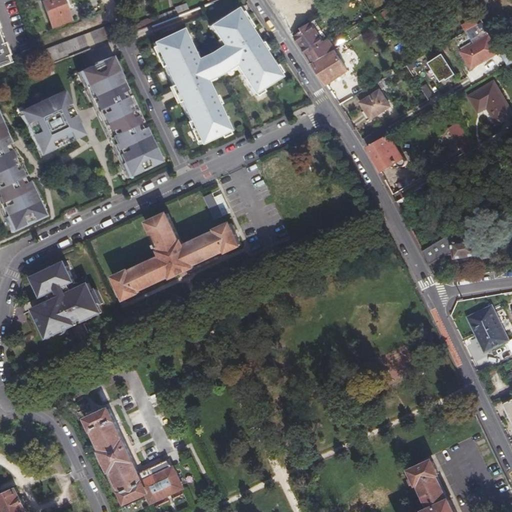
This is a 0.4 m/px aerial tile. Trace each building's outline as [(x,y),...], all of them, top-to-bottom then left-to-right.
[(67,20),(60,0),(48,0),(41,3),(50,26),(67,20)] [(285,5),(281,0),(269,0),(280,15),(287,27),(298,20),(287,3),(285,5)] [(179,31),(150,44),(177,100),(198,145),(226,132),(202,81),(218,74),(232,65),(251,95),(277,78),(234,10),(207,27),(220,47),(207,55),(194,61),(179,31)] [(465,32),(477,25),(474,19),(462,26),(465,32)] [(36,53),(41,67),(74,54),(99,45),(116,38),(110,25),(36,53)] [(292,34),(311,64),(334,50),(328,42),(315,50),(301,29),(292,34)] [(470,69),(499,53),(497,49),(489,35),(460,52),(470,69)] [(499,53),(507,65),(511,62),(511,55),(505,44),(497,49),(499,53)] [(312,66),(325,85),(347,72),(334,50),(311,64),(312,66)] [(455,75),(455,74),(443,54),(428,63),(440,82),(445,79),(446,80),(446,79),(454,73),(455,75)] [(88,67),(77,72),(81,86),(90,98),(93,110),(99,116),(100,125),(112,152),(117,157),(121,170),(128,177),(157,164),(152,149),(140,123),(138,123),(129,111),(126,97),(120,100),(118,94),(123,91),(121,85),(115,71),(113,72),(112,64),(108,58),(92,64),(91,68),(88,67)] [(511,114),(511,113),(494,83),(469,98),(478,112),(486,107),(497,124),(511,114)] [(428,84),(422,87),(426,97),(433,94),(428,84)] [(338,104),(352,96),(347,89),(333,97),(338,104)] [(74,119),(61,91),(22,110),(18,113),(19,116),(35,151),(49,149),(54,144),(67,138),(68,140),(75,135),(77,138),(82,136),(74,119)] [(123,91),(118,94),(120,100),(126,97),(123,91)] [(389,108),(379,92),(360,103),(369,119),(389,108)] [(473,147),(459,122),(446,129),(461,154),(473,147)] [(0,209),(1,210),(4,223),(12,230),(41,217),(36,202),(26,182),(19,185),(17,180),(22,177),(14,165),(10,150),(4,153),(1,147),(7,145),(7,144),(5,137),(0,125),(0,209)] [(49,149),(35,151),(37,157),(77,138),(75,135),(68,140),(67,138),(54,144),(49,149)] [(366,147),(379,171),(399,161),(386,136),(366,147)] [(7,145),(1,147),(4,153),(10,150),(12,149),(10,146),(9,143),(7,144),(7,145)] [(277,161),(259,170),(264,180),(282,172),(277,161)] [(22,177),(17,180),(19,185),(26,182),(27,182),(26,179),(24,176),(22,177)] [(407,203),(423,194),(420,188),(396,202),(407,222),(422,251),(429,246),(407,203)] [(220,194),(214,197),(222,216),(229,213),(220,194)] [(166,212),(148,220),(161,248),(160,250),(162,256),(128,272),(127,271),(115,276),(125,298),(138,292),(137,289),(171,274),(173,276),(192,267),(191,264),(225,249),(227,250),(239,244),(230,222),(216,228),(216,230),(183,246),(180,240),(179,240),(166,212)] [(456,238),(454,232),(446,237),(429,246),(422,251),(428,263),(441,256),(454,255),(454,259),(476,256),(476,259),(492,257),(489,237),(482,238),(480,223),(471,223),(473,236),(456,238)] [(63,268),(61,263),(35,275),(37,280),(33,281),(40,297),(46,294),(50,301),(33,309),(37,317),(36,320),(41,330),(44,331),(47,338),(57,333),(57,332),(64,329),(65,330),(70,328),(68,325),(75,322),(76,325),(79,323),(101,312),(98,305),(102,304),(95,289),(91,291),(88,283),(71,291),(68,284),(74,281),(66,266),(63,268)] [(491,306),(467,317),(484,352),(508,341),(491,306)] [(170,465),(167,458),(138,471),(108,409),(85,419),(90,431),(92,431),(101,450),(101,452),(109,471),(111,472),(119,490),(119,492),(125,502),(146,493),(150,501),(182,486),(172,466),(170,465)] [(454,511),(449,498),(446,499),(435,475),(437,473),(430,460),(409,470),(415,483),(417,484),(429,508),(423,511),(422,511),(454,511)] [(25,511),(14,489),(2,495),(2,496),(0,496),(0,511),(25,511)]
